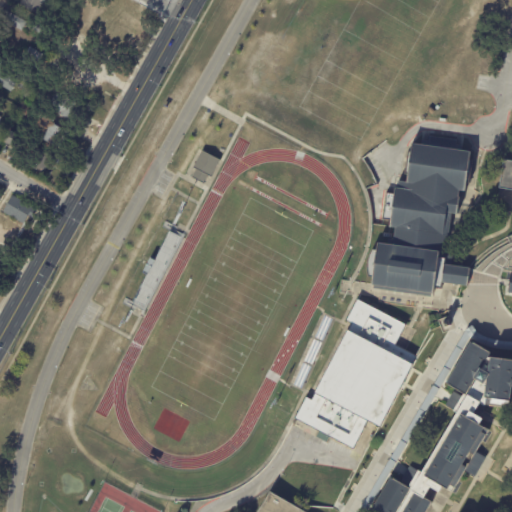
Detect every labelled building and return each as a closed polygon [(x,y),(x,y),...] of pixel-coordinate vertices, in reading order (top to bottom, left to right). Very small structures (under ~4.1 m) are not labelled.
[(50,1),(49,0),(46,6),(41,3),(35,14),(19,6),(22,0),(53,0),(52,2),(50,1)] [(0,8),(3,10),(26,23),(22,31),(0,18),(0,8)] [(41,55),(33,67),(25,62),(33,49),(41,55)] [(10,92),(0,86),(0,60),(8,65),(5,70),(18,77),(10,92)] [(76,110),(69,121),(52,111),(57,104),(55,103),(56,100),(58,101),(62,95),(79,105),(76,110)] [(26,104),(37,109),(31,122),(19,116),(22,109),(19,108),(23,102),(26,104)] [(435,112),(432,115),(427,111),(431,107),(435,111),(435,112)] [(57,128),(67,133),(58,148),(41,139),(50,124),(57,128)] [(18,151),(3,144),(10,132),(28,142),(21,153),(18,151)] [(411,143),(420,144),(420,139),(427,140),(428,136),(455,139),(455,145),(462,145),(461,150),(469,151),(464,191),(460,190),(460,196),(457,196),(455,214),(450,213),(446,251),(438,250),(437,258),(444,258),(440,289),(433,288),(433,293),(371,286),(376,243),(386,244),(387,239),(393,239),(394,227),(389,226),(394,187),(397,187),(398,180),(406,181),(411,143)] [(45,172),(40,169),(38,172),(28,166),(37,149),(53,158),(45,172)] [(201,149),(218,157),(210,174),(206,172),(202,180),(191,175),(195,166),(192,165),(200,149),(201,149)] [(377,176),(385,170),(371,152),(363,159),(377,176)] [(511,189),(498,187),(503,159),(511,160),(511,189)] [(31,211),(30,212),(34,215),(31,220),(27,218),(22,225),(2,213),(12,197),(32,209),(31,211)] [(444,265),(468,268),(466,285),(442,283),(444,265)] [(358,300),(406,326),(395,346),(416,356),(412,364),(413,365),(379,428),(367,422),(352,450),(330,437),(327,443),(316,438),(319,432),(295,419),(306,399),(312,402),(316,394),(315,393),(352,324),(346,321),(358,300)] [(442,333),(437,320),(449,315),(454,328),(442,333)] [(462,396),(444,385),(469,344),(487,354),(462,396)] [(508,400),(510,386),(511,386),(511,362),(488,359),(483,396),(508,400)] [(424,477),(449,490),(486,431),(461,416),(424,477)] [(389,477),(407,488),(392,511),(379,511),(371,507),(389,477)] [(302,511),(268,492),(256,511),(302,511)] [(400,511),(422,511),(429,501),(412,492),(400,511)]
